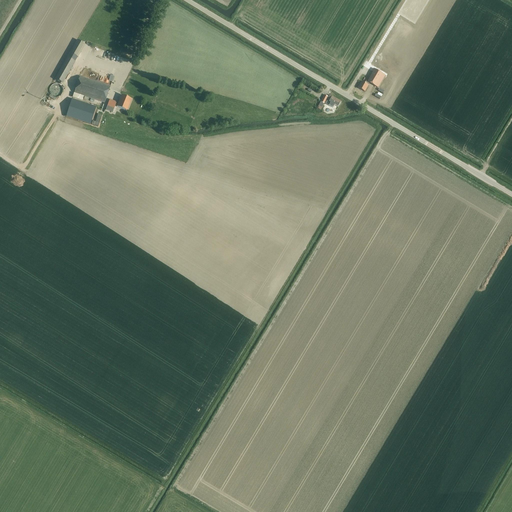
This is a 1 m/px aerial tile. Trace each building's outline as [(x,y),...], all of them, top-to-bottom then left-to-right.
[(242,18),(250,5),(244,2),(237,15),(242,18)] [(67,57),(55,79),(63,84),(75,62),(78,57),(70,53),(67,57)] [(110,60),(115,60),(115,62),(120,63),(120,58),(118,58),(118,54),(111,53),(110,60)] [(362,81),(358,88),(364,92),(370,83),(378,88),(380,84),(385,76),(385,75),(373,68),(372,71),(373,71),(373,72),(368,81),(366,81),(365,83),(364,83),(362,81)] [(105,103),(109,91),(110,86),(80,76),(74,93),(84,97),(84,100),(88,101),(89,98),(91,99),(89,102),(94,104),(95,100),(105,103)] [(308,84),(306,88),(315,93),(317,90),(308,84)] [(116,104),(118,105),(117,107),(127,111),(132,99),(122,95),(119,101),(118,100),(117,102),(110,100),(108,106),(114,108),(116,104)] [(321,108),(325,101),(328,97),(325,95),(321,102),(320,102),(318,106),(321,108)] [(338,107),(341,102),(330,95),(325,103),(333,108),(334,105),(338,107)] [(72,99),(67,117),(90,125),(96,107),(72,99)] [(102,116),(98,115),(96,123),(92,126),(98,128),(102,116)]
